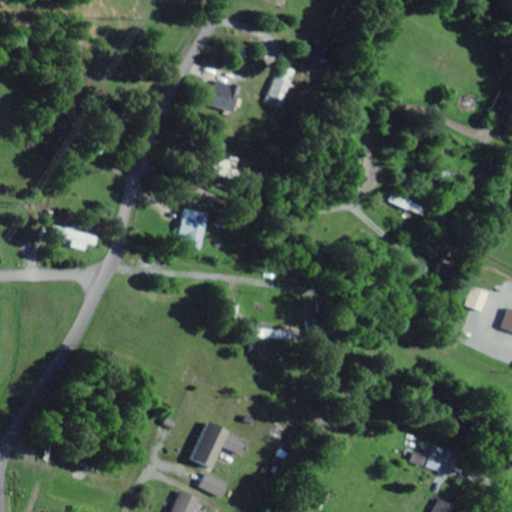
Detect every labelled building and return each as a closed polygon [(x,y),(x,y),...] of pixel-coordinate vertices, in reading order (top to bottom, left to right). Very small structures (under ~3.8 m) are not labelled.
[(298,74),(319,68),(312,42),(291,48),(298,74)] [(278,110),(290,73),(273,68),(262,105),(278,110)] [(234,89),(207,82),(200,108),(227,115),(234,89)] [(486,117),(503,124),(511,101),(511,100),(495,93),(486,117)] [(414,227),(422,212),(389,193),(384,203),(402,213),(399,218),(414,227)] [(196,252),(204,215),(180,210),(174,237),(182,238),(180,249),(196,252)] [(47,236),(81,245),(83,237),(49,227),(47,236)] [(207,470),(216,448),(237,457),(244,442),(209,428),(194,465),(207,470)] [(224,485),(202,475),(196,489),(218,498),(224,485)] [(191,511),(196,501),(175,493),(167,511),(191,511)] [(429,511),(450,511),(437,502),(429,511)]
